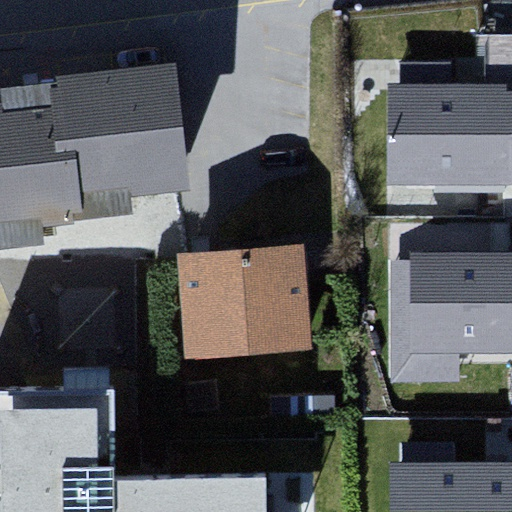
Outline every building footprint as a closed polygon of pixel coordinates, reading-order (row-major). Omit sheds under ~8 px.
[(488,71),(511,70),(511,27),(487,29),(488,71)] [(0,105),(0,214),(189,195),(178,87),(0,105)] [(511,89),(395,89),(394,188),(511,188),(511,89)] [(511,256),(411,256),(410,355),(511,355),(511,256)] [(307,266),(198,271),(202,357),(311,352),(307,266)] [(0,396),(0,511),(298,511),(296,459),(141,465),(138,391),(0,396)] [(511,511),(511,466),(397,466),(396,511),(511,511)]
